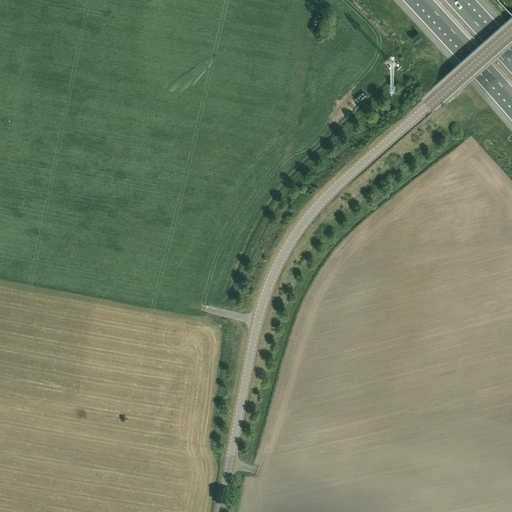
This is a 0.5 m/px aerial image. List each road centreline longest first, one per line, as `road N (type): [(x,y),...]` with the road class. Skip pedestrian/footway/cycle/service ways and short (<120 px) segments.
road 1 (unclassified): [(219,511),(261,303),(284,250),(333,188),(511,31)]
road 2 (motorway): [(422,0),(511,99)]
